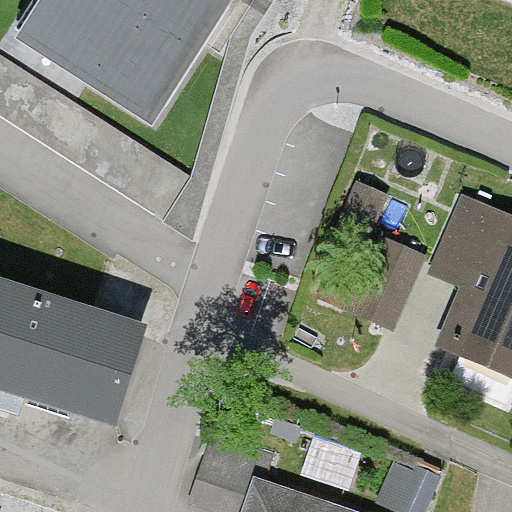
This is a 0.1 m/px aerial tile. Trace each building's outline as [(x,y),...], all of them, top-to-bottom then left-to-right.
[(51,0),(23,45),(172,137),(256,0),(51,0)] [(327,289),(395,320),(430,245),(374,219),(390,185),(363,172),(338,226),(353,233),(327,289)] [(443,351),(511,377),(511,221),(458,201),(428,278),(466,292),(443,351)] [(0,386),(134,427),(165,324),(0,274),(0,386)] [(366,511),(265,483),(270,464),(206,446),(188,508),(203,511),(366,511)]
